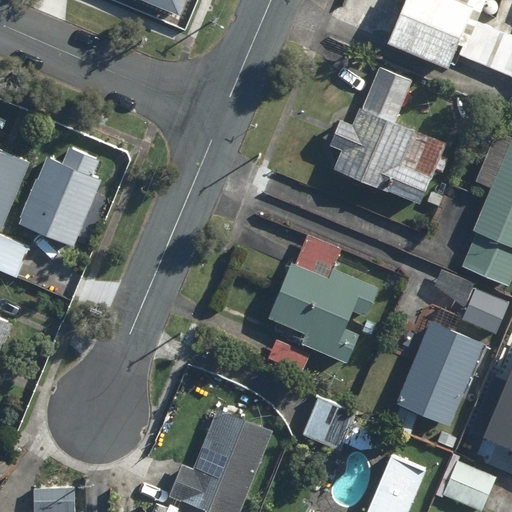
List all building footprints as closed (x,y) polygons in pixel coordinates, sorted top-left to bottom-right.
[(144,0),(178,14),(183,0),(144,0)] [(410,0),(393,39),(455,66),(461,52),(511,74),(511,32),(482,19),(490,0),(410,0)] [(346,148),(339,166),(425,201),(439,166),(447,170),(453,157),(445,153),(450,140),(398,119),(415,77),(382,64),(366,106),(364,105),(357,122),(344,117),(334,143),(346,148)] [(511,132),(500,128),(479,179),(494,185),(477,227),(480,229),(466,265),(511,283),(511,132)] [(35,159),(0,144),(0,223),(7,226),(35,159)] [(47,158),(19,224),(72,247),(100,181),(92,177),(98,163),(70,151),(63,165),(47,158)] [(33,246),(0,231),(0,266),(21,275),(33,246)] [(299,261),(295,259),(271,314),(310,331),(306,340),(353,360),(365,330),(351,324),(357,309),(371,314),(383,285),(338,266),(346,246),(312,232),(299,261)] [(508,303),(475,288),(460,320),(494,335),(508,303)] [(0,363),(18,319),(0,311),(0,363)] [(487,343),(432,321),(398,404),(453,426),(487,343)] [(280,335),(270,354),(303,371),(313,352),(280,335)] [(511,363),(482,435),(511,447),(511,363)] [(360,411),(322,393),(304,430),(342,449),(360,411)] [(244,511),(277,428),(222,406),(198,466),(185,461),(172,495),(217,511),(244,511)] [(412,511),(431,467),(396,452),(370,511),(320,511),(315,510),(314,511),(412,511)] [(496,478),(459,461),(444,494),(481,511),(496,478)] [(75,511),(75,488),(34,489),(34,511),(75,511)] [(188,511),(158,500),(153,511),(188,511)]
